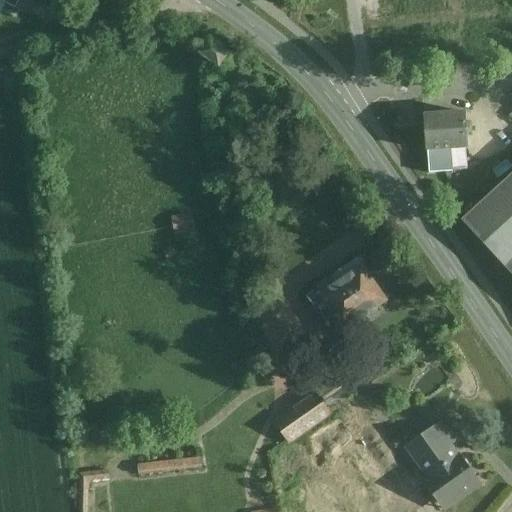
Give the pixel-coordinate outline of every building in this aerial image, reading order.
[(19,0),(0,0),(15,9),(19,0)] [(212,44),(209,42),(199,57),(202,59),(203,58),(210,63),(210,61),(219,67),(226,56),(218,51),(219,50),(212,45),(212,44)] [(464,113),(425,116),(429,174),(468,171),(464,113)] [(511,174),(461,222),(463,224),(463,223),(504,269),(511,261),(511,174)] [(192,215),(171,219),(174,238),(196,233),(192,215)] [(360,268),(337,283),(332,276),(313,289),(315,293),(307,298),(311,305),(316,302),(326,315),(331,311),(342,327),(382,300),(360,268)] [(318,397),(294,413),(296,415),(288,421),(295,432),(327,411),(318,397)] [(454,438),(443,423),(421,439),(425,444),(412,454),(429,478),(429,479),(449,507),(478,485),(458,457),(458,458),(447,443),(454,438)] [(370,511),(401,493),(364,441),(337,460),(353,489),(345,495),(358,511),(370,511)] [(202,468),(201,458),(139,465),(140,475),(202,468)] [(79,475),(78,511),(88,511),(89,483),(109,480),(108,471),(79,475)]
